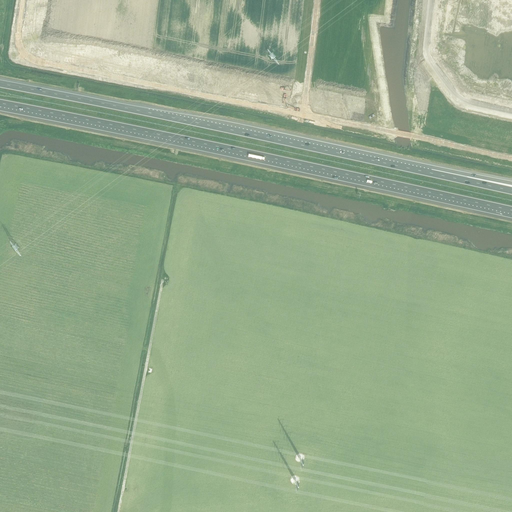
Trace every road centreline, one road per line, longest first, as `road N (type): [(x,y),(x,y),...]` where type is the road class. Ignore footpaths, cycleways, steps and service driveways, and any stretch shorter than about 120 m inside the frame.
road 1 (motorway): [(0,103),(511,210)]
road 2 (motorway): [(430,172),(0,83)]
road 3 (track): [(119,511),(162,280)]
road 4 (unclassified): [(511,112),(463,101),(428,57),(431,0)]
